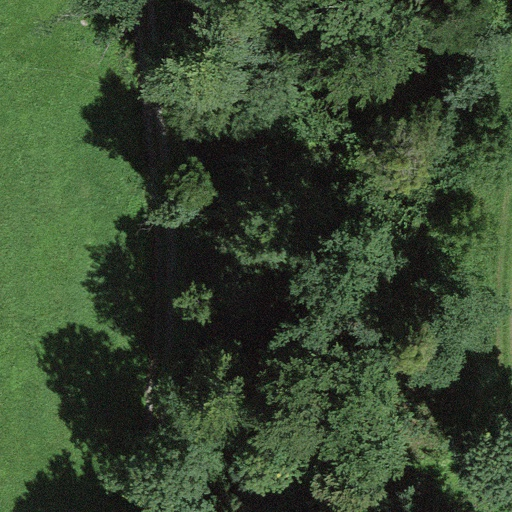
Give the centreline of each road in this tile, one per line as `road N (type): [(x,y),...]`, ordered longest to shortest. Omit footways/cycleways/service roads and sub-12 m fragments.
road 1 (track): [(155,511),(170,305),(150,0)]
road 2 (track): [(511,392),(503,258),(511,213)]
